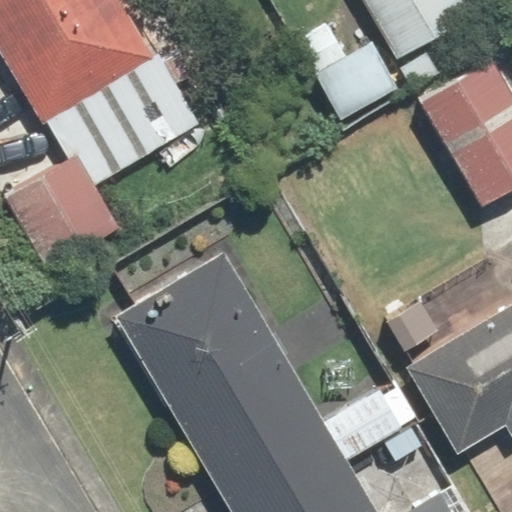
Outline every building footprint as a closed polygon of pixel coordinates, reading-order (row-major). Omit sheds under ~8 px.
[(198,117),(129,0),(0,0),(0,47),(41,117),(46,114),(67,150),(3,188),(47,262),(117,221),(93,179),(198,117)] [(367,0),(397,51),(470,10),(464,0),(367,0)] [(334,17),(299,36),(340,113),(401,80),(375,33),(350,47),(334,17)] [(420,93),(482,198),(511,180),(511,88),(490,52),(420,93)] [(114,305),(234,511),(457,511),(441,484),(392,511),(381,511),(346,451),(403,418),(380,379),(323,411),(224,241),(114,305)] [(511,295),(405,359),(456,446),(504,418),(511,431),(511,430),(511,295)]
